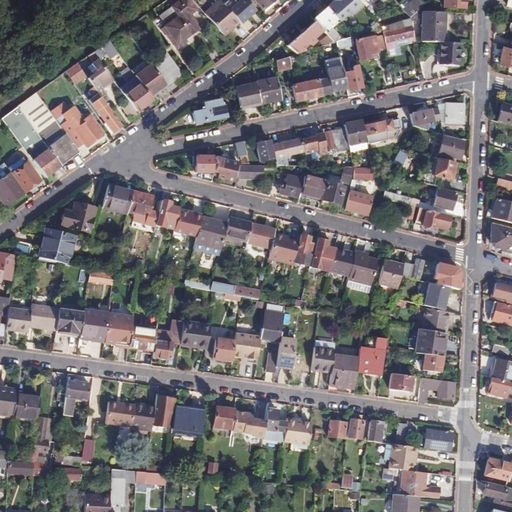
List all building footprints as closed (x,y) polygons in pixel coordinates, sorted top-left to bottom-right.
[(161,27),(159,29),(174,50),(184,42),(182,39),(188,35),(197,28),(186,14),(192,10),(185,0),(165,0),(164,1),(165,3),(153,12),(160,22),(158,23),(161,27)] [(272,0),(249,0),(259,12),(272,0)] [(326,9),(325,10),(337,23),(342,19),(352,16),(361,8),(354,0),(335,0),(330,5),(330,6),(329,7),(328,7),(328,8),(326,10),(326,9)] [(403,0),(390,0),(408,20),(414,14),(424,6),(418,0),(415,0),(406,8),(405,7),(407,5),(403,0)] [(460,12),(460,0),(440,0),(440,11),(460,12)] [(216,1),(201,15),(222,38),(230,30),(224,23),(231,17),(226,12),(216,1)] [(226,12),(231,17),(237,24),(238,25),(249,15),(237,1),(236,2),(226,12)] [(312,21),(314,23),(323,33),(333,44),(334,44),(335,44),(340,42),(330,30),(337,23),(325,10),(312,21)] [(415,14),(414,14),(408,20),(409,24),(417,22),(415,14)] [(442,15),(422,15),(421,45),(437,45),(441,45),(442,15)] [(237,24),(231,17),(224,23),(230,30),(237,24)] [(380,29),(370,18),(364,24),(372,32),(380,29)] [(409,24),(408,20),(380,29),(385,51),(394,49),(393,43),(412,38),(409,24)] [(285,50),(292,58),(304,54),(302,52),(323,33),(314,23),(285,50)] [(394,49),(385,51),(386,60),(402,56),(400,49),(414,46),(414,45),(412,38),(393,43),(394,49)] [(334,44),(336,51),(353,48),(351,39),(340,42),(335,44),(334,44)] [(367,55),(376,53),(372,39),(354,42),(359,62),(368,60),(367,55)] [(114,51),(107,41),(90,52),(94,58),(101,53),(105,57),(114,51)] [(319,49),(320,55),(329,53),(331,60),(337,59),(336,51),(334,44),(333,44),(319,49)] [(441,45),(437,45),(436,67),(455,67),(456,46),(441,45)] [(511,49),(507,48),(502,47),(497,64),(511,67),(511,49)] [(148,65),(163,86),(165,87),(181,76),(164,53),(148,65)] [(111,81),(96,60),(88,66),(94,73),(90,76),(85,79),(90,87),(95,94),(98,98),(99,98),(104,95),(100,89),(111,81)] [(289,72),(286,60),(277,63),(273,64),(275,75),(289,72)] [(74,64),(63,72),(72,84),(83,76),(74,64)] [(132,76),(147,97),(163,86),(148,65),(132,76)] [(94,73),(88,66),(84,68),(90,76),(94,73)] [(351,73),(343,75),(347,92),(360,89),(355,67),(349,68),(351,73)] [(324,71),(325,80),(328,91),(344,88),(339,68),(324,71)] [(383,85),(391,83),(389,73),(381,75),(383,85)] [(123,82),(116,87),(127,103),(134,112),(150,100),(147,97),(132,76),(124,82),(123,82)] [(254,87),(257,102),(277,97),(273,79),(253,84),(254,87)] [(328,91),(325,80),(289,88),(293,104),(329,96),(328,91)] [(95,94),(90,87),(87,90),(92,96),(95,94)] [(257,102),(254,87),(234,91),(238,111),(246,109),(246,108),(257,105),(257,102)] [(32,93),(15,106),(36,134),(53,121),(47,113),(32,93)] [(87,100),(90,104),(98,98),(95,94),(92,96),(87,100)] [(104,124),(102,125),(110,136),(115,132),(114,130),(119,126),(99,98),(98,98),(90,104),(104,124)] [(134,112),(127,103),(121,108),(130,119),(136,114),(134,112)] [(53,121),(65,111),(60,104),(47,113),(53,121)] [(203,112),(190,115),(193,126),(224,119),(222,107),(219,108),(219,104),(202,108),(203,112)] [(439,126),(444,125),(444,105),(434,107),(435,110),(438,123),(439,126)] [(461,105),(444,105),(444,125),(461,125),(461,105)] [(15,106),(0,120),(0,121),(42,179),(59,166),(46,148),(36,134),(15,106)] [(500,112),(497,112),(495,121),(511,125),(511,108),(502,106),(500,112)] [(65,111),(53,121),(64,135),(73,147),(80,142),(83,146),(100,134),(87,117),(83,120),(79,115),(78,117),(71,107),(65,111)] [(435,110),(407,116),(407,118),(407,120),(408,123),(409,128),(423,132),(425,126),(438,123),(435,110)] [(364,144),(364,145),(391,139),(398,131),(399,130),(397,121),(390,123),(389,121),(386,122),(386,123),(382,124),(381,123),(361,127),(364,144)] [(342,126),(343,130),(346,147),(364,144),(361,127),(360,122),(342,126)] [(325,151),(346,147),(343,130),(329,133),(322,134),(325,151)] [(100,134),(83,146),(85,149),(102,137),(100,134)] [(64,135),(46,148),(59,166),(77,153),(73,147),(64,135)] [(313,139),(299,142),(302,155),(302,156),(316,153),(317,157),(325,156),(320,137),(313,138),(313,139)] [(439,139),(434,160),(451,165),(452,165),(453,160),(456,161),(460,145),(439,139)] [(270,147),(273,161),(302,155),(299,142),(299,141),(270,147)] [(242,143),(233,144),(236,158),(237,158),(245,156),(242,143)] [(267,143),(253,146),(257,164),(271,160),(267,143)] [(346,147),(348,155),(366,151),(364,145),(364,144),(346,147)] [(397,154),(391,165),(397,167),(403,157),(397,154)] [(212,160),(212,158),(191,158),(191,163),(193,163),(194,173),(210,174),(210,169),(213,169),(214,166),(212,160)] [(237,165),(229,163),(225,161),(221,161),(221,158),(212,160),(214,166),(213,169),(211,177),(215,178),(215,179),(231,184),(237,165)] [(22,160),(6,172),(7,174),(22,193),(37,181),(22,160)] [(434,160),(430,177),(447,182),(451,165),(434,160)] [(0,202),(3,206),(20,194),(6,174),(7,174),(6,172),(0,164),(0,202)] [(351,169),(342,169),(339,183),(348,185),(351,169)] [(370,171),(353,170),(353,180),(370,181),(370,171)] [(381,181),(386,183),(387,176),(388,174),(389,170),(386,170),(384,170),(381,181)] [(244,179),(238,177),(237,184),(253,189),(258,174),(250,171),(248,176),(245,175),(244,179)] [(427,187),(429,177),(418,174),(416,184),(427,187)] [(294,200),(299,181),(285,178),(283,188),(279,187),(277,195),(294,200)] [(299,196),(320,201),(323,184),(303,178),(299,196)] [(511,184),(496,181),(494,188),(511,192),(511,184)] [(341,188),(323,184),(320,201),(319,206),(326,207),(327,204),(336,206),(341,188)] [(99,209),(125,215),(126,214),(130,194),(105,187),(99,209)] [(453,196),(436,191),(432,208),(447,212),(449,204),(451,205),(453,196)] [(370,199),(348,193),(344,211),(366,216),(370,199)] [(382,200),(406,206),(408,199),(383,193),(382,200)] [(150,199),(130,194),(126,214),(132,215),(131,218),(136,219),(136,216),(144,218),(145,218),(150,199)] [(511,205),(485,199),(484,216),(511,223),(511,205)] [(169,205),(159,203),(153,226),(168,230),(173,210),(168,209),(169,205)] [(65,229),(86,234),(92,211),(71,206),(69,214),(62,213),(58,226),(65,228),(65,229)] [(414,208),(406,206),(404,219),(410,221),(414,208)] [(425,212),(425,211),(417,209),(414,222),(422,223),(421,227),(423,228),(425,231),(430,232),(432,230),(434,230),(434,228),(444,231),(448,217),(438,214),(438,215),(425,212)] [(188,217),(184,216),(176,214),(171,233),(193,238),(198,219),(199,216),(189,214),(188,217)] [(136,216),(136,219),(135,223),(143,225),(144,218),(136,216)] [(191,250),(202,253),(204,248),(218,251),(219,247),(224,225),(198,219),(193,238),(191,250)] [(226,220),(224,225),(219,247),(242,253),(244,244),(249,226),(226,220)] [(500,249),(511,252),(511,230),(489,225),(488,238),(488,247),(500,249)] [(249,226),(244,244),(268,250),(272,235),(273,232),(249,226)] [(72,238),(43,230),(36,258),(65,265),(72,238)] [(266,261),(289,266),(295,244),(285,241),(280,240),(281,237),(272,235),(268,250),(266,261)] [(306,239),(298,237),(292,264),(308,268),(310,258),(310,257),(306,257),(309,245),(305,245),(306,239)] [(311,259),(310,258),(308,268),(307,269),(327,273),(332,252),(333,251),(324,249),(325,243),(315,241),(311,259)] [(488,247),(488,252),(489,253),(499,255),(500,249),(488,247)] [(204,248),(202,253),(216,256),(218,251),(204,248)] [(362,254),(352,251),(351,255),(346,277),(346,279),(369,285),(375,261),(361,257),(362,254)] [(332,252),(327,273),(346,277),(351,255),(346,254),(345,256),(332,252)] [(13,257),(0,254),(0,277),(2,278),(3,273),(0,273),(1,269),(2,262),(12,264),(13,257)] [(411,280),(417,282),(422,262),(416,261),(411,280)] [(2,262),(1,269),(11,271),(12,264),(2,262)] [(401,263),(400,266),(398,277),(409,280),(412,266),(401,263)] [(392,267),(380,264),(377,278),(396,283),(398,277),(400,266),(392,264),(392,267)] [(434,286),(439,287),(456,292),(457,274),(454,270),(436,265),(432,282),(435,282),(434,286)] [(109,286),(111,275),(90,271),(89,275),(88,275),(87,288),(93,289),(94,284),(109,286)] [(207,290),(208,284),(185,280),(184,286),(207,290)] [(211,294),(213,294),(229,297),(231,286),(210,281),(207,293),(211,294)] [(506,300),(504,305),(511,307),(511,288),(494,284),(491,296),(506,300)] [(243,291),(232,289),(230,297),(238,299),(241,299),(243,291)] [(257,293),(243,291),(241,299),(255,302),(257,293)] [(156,319),(158,301),(148,299),(147,309),(152,310),(151,319),(156,319)] [(255,302),(247,300),(245,308),(262,312),(263,303),(255,302)] [(411,306),(395,302),(390,323),(406,327),(407,321),(403,320),(400,320),(401,315),(404,316),(408,317),(411,306)] [(369,308),(366,322),(379,324),(385,326),(386,326),(389,312),(384,311),(385,305),(375,303),(374,309),(369,308)] [(511,317),(511,307),(504,305),(495,303),(490,322),(507,326),(509,317),(511,317)] [(35,326),(53,329),(56,313),(56,309),(29,305),(28,313),(26,328),(35,329),(35,326)] [(262,334),(259,334),(258,341),(277,344),(278,337),(277,337),(281,308),(266,306),(262,334)] [(292,308),(282,307),(279,332),(286,333),(288,319),(296,320),(297,310),(292,308)] [(481,319),(489,320),(492,309),(484,307),(481,319)] [(6,309),(5,318),(3,330),(25,334),(26,328),(28,313),(6,309)] [(102,341),(106,315),(106,313),(95,311),(95,315),(82,313),(81,316),(78,337),(102,341)] [(423,311),(419,332),(439,336),(443,336),(446,323),(449,324),(451,316),(423,311)] [(53,332),(53,333),(78,337),(81,316),(56,313),(53,329),(53,332)] [(112,316),(106,315),(102,341),(102,345),(112,346),(112,344),(116,344),(116,343),(127,344),(129,328),(131,319),(128,318),(112,316)] [(205,349),(208,327),(180,323),(179,333),(177,344),(177,345),(205,349)] [(127,348),(126,350),(151,353),(154,332),(129,328),(127,344),(127,348)] [(179,333),(154,329),(154,332),(151,353),(150,359),(168,361),(171,343),(177,344),(179,333)] [(414,355),(419,356),(439,359),(440,359),(443,336),(439,336),(419,332),(417,331),(414,355)] [(372,352),(365,351),(357,349),(356,361),(354,372),(364,374),(364,372),(379,374),(382,350),(383,340),(374,338),(373,342),(372,352)] [(229,362),(232,343),(213,340),(211,360),(229,362)] [(312,349),(331,352),(332,344),(313,341),(312,349)] [(372,352),(373,342),(366,341),(365,351),(372,352)] [(492,347),(490,354),(511,359),(511,357),(511,354),(506,353),(507,351),(492,347)] [(331,352),(312,349),(310,369),(313,370),(317,370),(317,373),(329,375),(331,357),(331,352)] [(290,380),(298,381),(306,382),(307,374),(301,373),(302,368),(297,367),(297,364),(295,363),(296,352),(292,351),(290,367),(292,367),(290,380)] [(273,374),(276,356),(266,355),(264,372),(273,374)] [(439,359),(419,356),(416,371),(437,374),(439,359)] [(356,361),(331,357),(329,375),(327,386),(348,389),(348,385),(350,373),(354,374),(354,372),(356,361)] [(493,379),(494,380),(511,384),(511,381),(511,364),(498,361),(493,379)] [(409,378),(389,375),(387,389),(407,392),(409,378)] [(66,376),(65,384),(63,401),(61,417),(69,418),(71,401),(85,403),(87,387),(72,385),(73,377),(66,376)] [(450,401),(453,384),(420,380),(418,390),(427,391),(436,393),(435,398),(450,401)] [(511,384),(494,380),(492,389),(493,389),(492,396),(507,400),(511,384)] [(63,401),(65,384),(57,383),(54,400),(63,401)] [(425,405),(427,391),(418,390),(416,403),(425,405)] [(0,421),(9,422),(9,417),(12,396),(0,394),(0,421)] [(12,396),(9,417),(35,421),(38,400),(12,396)] [(154,396),(153,406),(151,425),(170,428),(173,404),(170,404),(170,397),(154,396)] [(151,425),(153,406),(133,403),(132,408),(130,427),(150,430),(151,425)] [(203,408),(173,404),(170,428),(170,433),(180,434),(199,437),(203,408)] [(130,427),(132,408),(107,405),(104,426),(130,429),(130,427)] [(212,429),(230,431),(233,413),(233,411),(215,409),(212,429)] [(266,411),(265,423),(264,432),(274,433),(274,432),(283,433),(285,425),(275,423),(276,413),(266,411)] [(265,423),(256,421),(253,421),(248,416),(233,413),(230,431),(230,433),(250,436),(253,438),(263,440),(264,432),(265,423)] [(285,419),(285,425),(283,433),(282,444),(307,447),(310,424),(301,422),(295,422),(295,420),(285,419)] [(48,422),(35,421),(29,464),(31,464),(38,464),(43,465),(45,465),(47,465),(49,465),(51,465),(54,466),(55,459),(49,459),(48,463),(35,462),(36,454),(44,455),(46,445),(48,445),(50,430),(47,430),(48,422)] [(362,423),(348,421),(346,438),(360,440),(362,423)] [(345,425),(329,423),(327,437),(343,440),(345,425)] [(381,425),(368,423),(365,442),(378,444),(381,425)] [(402,447),(405,428),(397,427),(395,446),(402,447)] [(424,430),(422,449),(448,452),(450,434),(424,430)] [(95,438),(83,436),(80,461),(80,463),(92,464),(95,438)] [(389,446),(382,444),(379,469),(381,469),(387,470),(389,446)] [(389,446),(387,470),(399,471),(412,473),(413,464),(410,463),(412,449),(402,447),(395,446),(389,446)] [(80,461),(55,459),(54,466),(68,467),(79,468),(80,463),(80,461)] [(506,481),(509,465),(485,459),(481,475),(506,481)] [(6,468),(6,474),(31,476),(31,472),(31,464),(29,464),(6,462),(6,468)] [(47,465),(45,465),(45,467),(38,467),(38,464),(31,464),(31,472),(46,473),(47,465)] [(145,466),(144,474),(164,475),(163,471),(157,470),(157,467),(145,466)] [(208,466),(207,479),(218,480),(222,480),(223,471),(215,470),(216,467),(208,466)] [(437,490),(426,489),(421,488),(422,474),(412,473),(399,471),(387,470),(381,469),(380,481),(398,482),(397,496),(398,496),(418,498),(436,500),(437,490)] [(78,472),(60,471),(59,481),(66,482),(66,485),(70,485),(70,482),(78,482),(78,472)] [(108,471),(107,497),(106,511),(116,511),(117,505),(121,505),(122,482),(119,482),(120,472),(108,471)] [(134,473),(133,486),(163,489),(164,475),(144,474),(134,473)] [(261,477),(260,484),(270,485),(274,485),(275,478),(261,477)] [(351,481),(342,479),(341,488),(350,489),(351,481)] [(243,482),(242,493),(252,494),(252,483),(243,482)] [(319,482),(318,489),(333,490),(338,491),(339,483),(319,482)] [(360,482),(351,482),(351,490),(360,490),(360,482)] [(482,494),(485,484),(474,482),(474,493),(482,495),(482,494)] [(511,489),(508,488),(508,490),(485,484),(482,494),(497,498),(495,503),(504,505),(503,508),(511,510),(511,489)] [(106,511),(107,497),(83,495),(82,511),(106,511)] [(417,511),(418,498),(398,496),(397,511),(417,511)]
